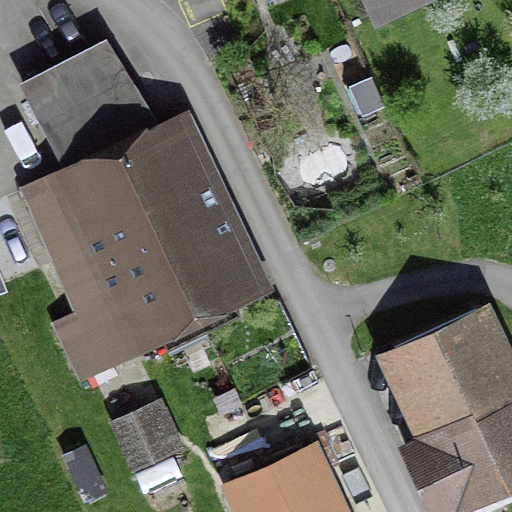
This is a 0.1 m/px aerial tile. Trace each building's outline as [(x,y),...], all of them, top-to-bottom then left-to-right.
[(159,126),(107,43),(70,62),(89,94),(103,122),(198,311),(266,279),(188,113),(159,126)] [(26,187),(80,309),(56,319),(82,375),(141,350),(135,340),(198,311),(103,122),(89,94),(70,62),(23,86),(66,168),(26,187)] [(451,428),(409,449),(438,511),(443,511),(511,478),(511,384),(475,310),(394,349),(420,405),(437,399),(451,428)] [(135,465),(171,450),(150,402),(114,419),(135,465)] [(248,511),(337,511),(308,447),(234,481),(248,511)]
